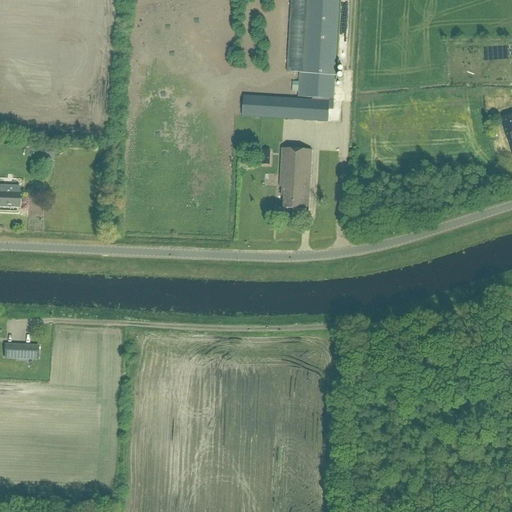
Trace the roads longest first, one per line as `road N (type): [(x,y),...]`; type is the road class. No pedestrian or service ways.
road 1 (tertiary): [(0,245),(287,258),(377,246),(511,205)]
road 2 (track): [(511,293),(412,322),(366,326),(50,321)]
road 3 (track): [(344,511),(366,326)]
road 4 (unknown): [(333,254),(343,87)]
